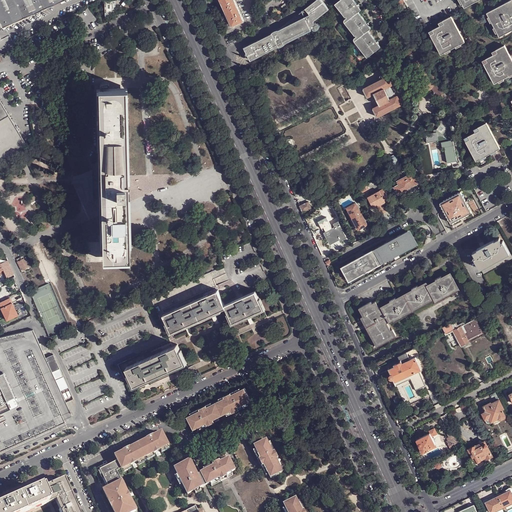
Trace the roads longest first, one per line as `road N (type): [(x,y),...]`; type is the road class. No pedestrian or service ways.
road 1 (unclassified): [(152,4),(279,287)]
road 2 (residential): [(303,340),(60,448)]
road 3 (primary): [(271,211),(176,0)]
road 4 (unclassified): [(292,201),(202,0)]
road 5 (residential): [(337,301),(511,205)]
road 6 (primary): [(352,390),(289,251)]
road 7 (residential): [(396,431),(511,373)]
road 8 (primary): [(400,500),(352,390)]
